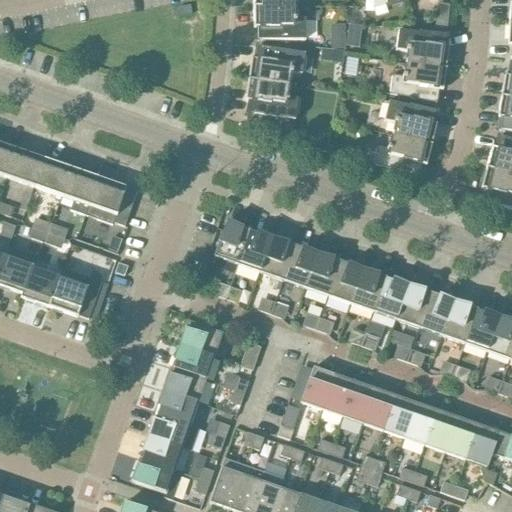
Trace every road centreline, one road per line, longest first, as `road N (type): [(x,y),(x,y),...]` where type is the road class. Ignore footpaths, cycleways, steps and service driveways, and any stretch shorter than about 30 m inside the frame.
road 1 (tertiary): [(439,228),(198,149)]
road 2 (residential): [(439,228),(462,158),(479,0)]
road 3 (residential): [(246,422),(275,335),(147,293)]
road 4 (tertiary): [(198,149),(0,81)]
road 5 (residential): [(147,293),(198,149)]
road 6 (residential): [(198,149),(213,113),(219,0)]
road 7 (residential): [(0,327),(131,372)]
road 8 (residential): [(91,490),(131,372)]
